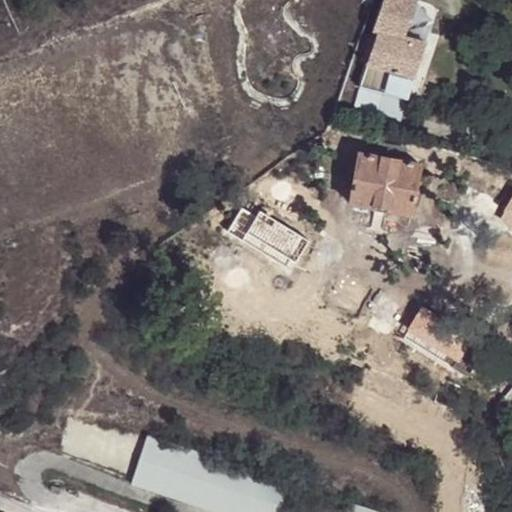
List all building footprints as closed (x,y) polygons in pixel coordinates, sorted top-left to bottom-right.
[(385,0),(374,32),(378,35),(370,58),(362,86),(411,98),(428,41),(407,35),(418,0),(385,0)] [(374,32),(366,30),(357,54),(370,58),(378,35),(374,32)] [(361,151),(350,202),(412,214),(422,163),(361,151)] [(357,395),(348,421),(369,429),(377,402),(357,395)] [(408,439),(417,443),(431,403),(424,398),(408,439)] [(431,403),(417,443),(416,445),(430,450),(447,405),(432,400),(431,403)] [(223,511),(292,511),(301,484),(148,432),(131,480),(223,511)] [(338,511),(319,506),(316,511),(378,511),(352,503),(348,511),(338,511)]
